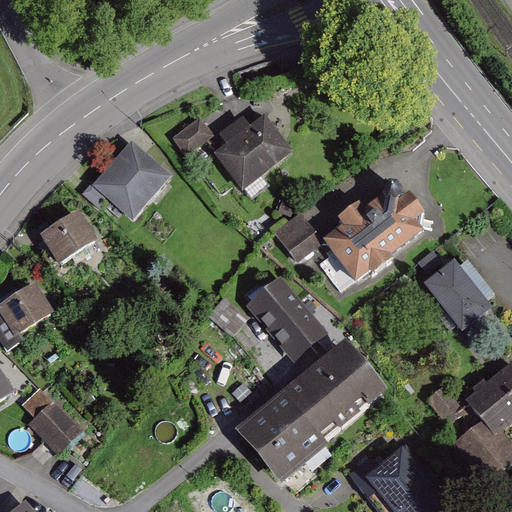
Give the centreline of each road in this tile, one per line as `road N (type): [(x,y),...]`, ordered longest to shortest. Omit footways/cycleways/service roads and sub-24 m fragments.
road 1 (tertiary): [(0,200),(70,126),(204,46)]
road 2 (primary): [(426,45),(511,154)]
road 3 (tertiary): [(302,22),(356,25),(426,45)]
